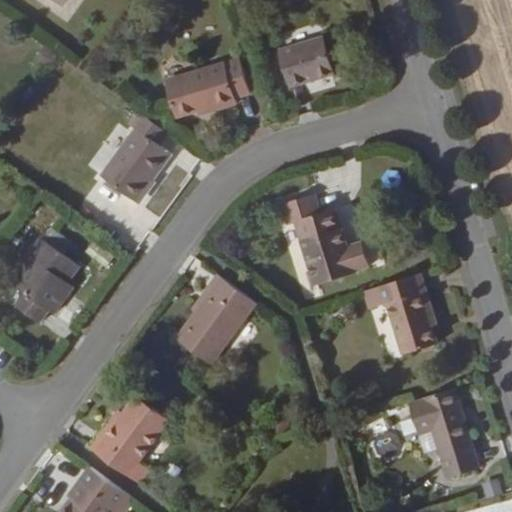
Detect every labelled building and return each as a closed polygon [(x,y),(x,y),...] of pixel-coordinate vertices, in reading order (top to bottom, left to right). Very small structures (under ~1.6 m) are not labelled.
[(43,0),(56,9),(63,0),(43,0)] [(331,79),(321,42),(275,56),(286,92),(331,79)] [(248,97),(238,63),(163,85),(173,120),(197,114),(196,110),(203,108),(205,117),(235,108),(234,101),(248,97)] [(165,139),(136,117),(127,130),(133,135),(99,182),(133,207),(168,160),(156,151),(165,139)] [(345,253),(333,215),(318,220),(312,200),(279,210),(285,229),(294,225),(313,290),(353,278),(351,275),(366,271),(359,248),(345,253)] [(51,318),(63,301),(56,295),(63,285),(73,271),(40,245),(9,287),(23,297),(14,311),(40,329),(47,316),(51,318)] [(254,308),(217,279),(206,294),(211,298),(195,319),(177,344),(209,369),(254,308)] [(416,281),(353,300),(359,318),(376,313),(384,339),(389,336),(395,362),(431,352),(424,327),(429,325),(416,281)] [(56,295),(63,301),(71,291),(63,285),(56,295)] [(211,298),(206,294),(191,315),(195,319),(211,298)] [(451,395),(409,407),(418,436),(431,433),(446,482),(474,475),(451,395)] [(111,421),(89,451),(136,485),(147,472),(137,465),(169,422),(136,399),(116,425),(111,421)] [(124,511),(132,501),(88,469),(67,499),(73,503),(66,511),(124,511)] [(507,511),(499,477),(471,484),(478,511),(507,511)]
